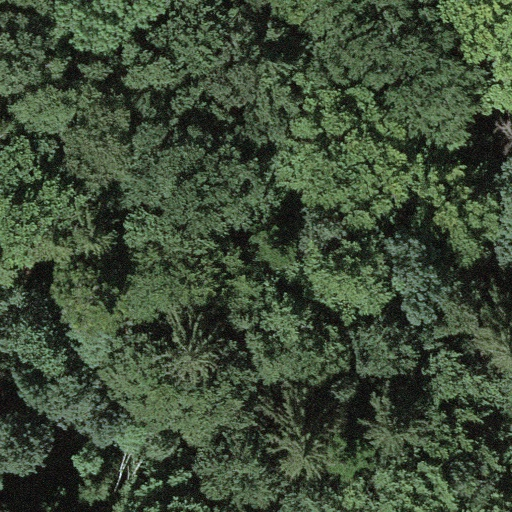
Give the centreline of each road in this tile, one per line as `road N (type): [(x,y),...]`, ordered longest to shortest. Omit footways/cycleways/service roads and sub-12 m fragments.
road 1 (track): [(0,250),(71,281),(100,356)]
road 2 (track): [(0,411),(28,411),(82,390),(100,356)]
